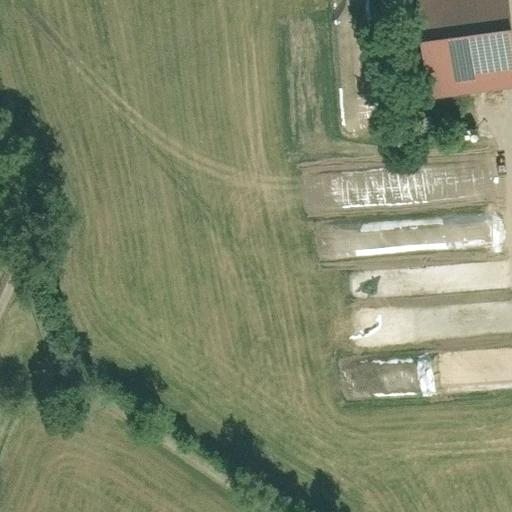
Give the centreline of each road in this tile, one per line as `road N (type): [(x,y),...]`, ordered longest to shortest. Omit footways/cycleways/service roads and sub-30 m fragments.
road 1 (track): [(20,265),(59,383),(119,403),(288,511)]
road 2 (residential): [(0,157),(19,222),(20,265),(0,315)]
